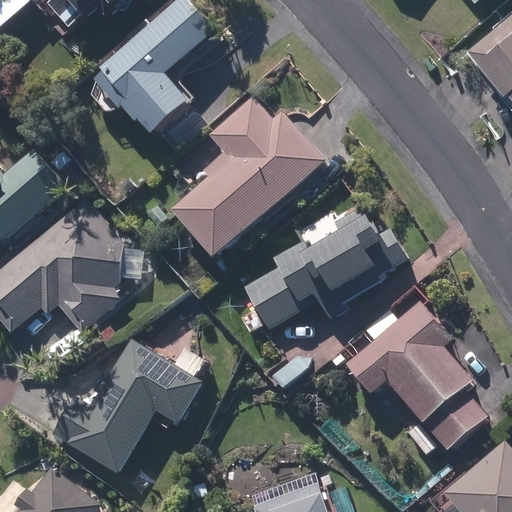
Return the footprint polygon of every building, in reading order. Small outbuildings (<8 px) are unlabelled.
[(57,0),(55,3),(78,29),(105,5),(117,18),(136,0),(57,0)] [(152,120),(165,135),(202,101),(178,74),(225,32),(195,0),(186,0),(158,25),(153,20),(134,36),(139,42),(110,68),(114,72),(104,81),(130,110),(133,106),(148,123),(152,120)] [(511,26),(480,53),(511,90),(511,96),(504,103),(511,111),(511,26)] [(182,209),(225,258),(334,161),(290,112),(279,121),(259,98),(217,136),(232,152),(211,171),(217,178),(182,209)] [(0,254),(75,187),(41,150),(10,178),(0,166),(0,254)] [(57,162),(65,171),(76,161),(68,152),(57,162)] [(0,276),(0,310),(20,334),(50,310),(55,316),(67,305),(90,333),(131,299),(123,289),(128,284),(132,244),(93,199),(0,276)] [(252,287),(278,330),(318,306),(314,300),(324,294),(339,320),(352,312),(348,306),(394,278),(391,274),(417,259),(400,231),(391,236),(373,205),(343,223),(348,231),(316,250),(312,243),(285,259),(289,265),(252,287)] [(141,224),(153,237),(164,226),(152,214),(141,224)] [(396,381),(457,452),(496,418),(473,391),(482,383),(451,347),(459,340),(427,303),(355,364),(382,394),(396,381)] [(248,319),(258,333),(269,325),(259,311),(248,319)] [(169,332),(178,341),(185,333),(177,325),(169,332)] [(107,334),(114,342),(123,335),(116,327),(107,334)] [(63,433),(129,473),(166,411),(188,424),(212,383),(140,340),(117,378),(112,375),(102,392),(108,394),(100,408),(84,398),(63,433)] [(378,401),(390,414),(403,402),(391,389),(378,401)] [(414,433),(432,455),(442,446),(424,425),(414,433)] [(511,511),(511,444),(510,442),(454,493),(470,511),(511,511)] [(26,473),(33,486),(52,476),(45,463),(26,473)] [(102,511),(108,506),(58,469),(39,494),(34,491),(23,507),(27,510),(25,511),(102,511)] [(325,479),(328,486),(336,483),(333,476),(325,479)] [(357,511),(358,511),(350,488),(329,496),(324,482),(259,507),(261,511),(357,511)] [(195,487),(197,498),(213,495),(211,484),(195,487)]
